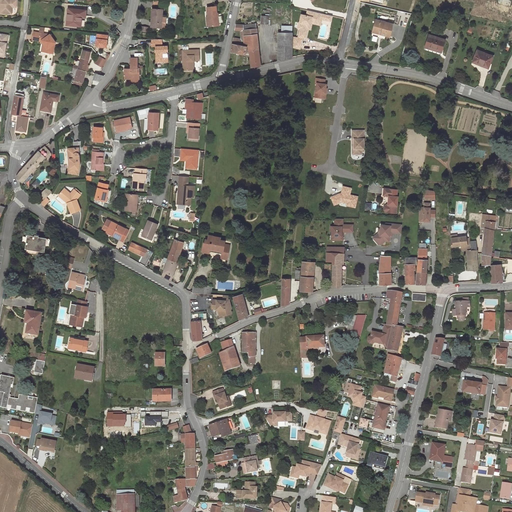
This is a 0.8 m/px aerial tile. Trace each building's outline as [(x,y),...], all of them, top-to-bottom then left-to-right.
[(0,0),(0,1),(0,2),(2,2),(2,4),(0,3),(0,8),(2,9),(2,12),(11,13),(12,6),(16,7),(16,0),(0,0)] [(218,17),(218,16),(216,16),(216,14),(217,14),(216,6),(207,7),(207,15),(208,17),(209,17),(211,26),(219,26),(219,23),(218,17)] [(86,11),(68,9),(67,24),(80,25),(82,16),(85,17),(86,11)] [(161,27),(162,10),(152,9),(151,26),(161,27)] [(323,19),(324,14),(309,10),(307,16),(302,15),(300,23),(298,28),(301,29),(299,37),(305,38),(307,37),(309,29),(308,29),(309,25),(312,23),(313,17),(323,20),(323,19)] [(389,37),(392,24),(376,20),(373,30),(382,32),(381,34),(389,37)] [(45,45),(44,51),(48,52),(48,53),(50,53),(50,52),(53,53),(55,43),(56,42),(50,34),(49,35),(48,34),(34,32),(33,39),(40,41),(43,41),(45,45)] [(278,61),(292,58),(292,33),(283,33),(278,33),(278,61)] [(251,67),(261,65),(257,34),(243,36),(243,39),(244,46),(246,46),(246,51),(249,51),(250,55),(251,67)] [(429,34),(425,46),(436,49),(436,51),(441,53),(445,40),(429,34)] [(245,54),(246,51),(246,46),(244,46),(243,39),(240,39),(234,38),(231,51),(245,54)] [(167,46),(162,46),(162,44),(152,46),(155,46),(156,59),(167,59),(167,46)] [(83,50),(78,69),(86,71),(89,59),(90,52),(83,50)] [(199,50),(183,50),(183,70),(191,70),(191,61),(193,61),(194,61),(194,60),(199,60),(199,50)] [(477,50),(472,62),(477,64),(478,63),(488,67),(492,57),(477,50)] [(106,62),(109,55),(103,51),(99,59),(104,61),(106,62)] [(124,69),(124,78),(139,78),(139,68),(137,68),(137,58),(131,58),(130,69),(124,69)] [(100,67),(104,61),(99,59),(97,59),(95,64),(100,67)] [(74,81),(74,83),(82,85),(84,77),(85,76),(86,71),(78,69),(74,81)] [(104,76),(95,73),(94,76),(93,84),(97,84),(104,76)] [(314,97),(325,98),(326,93),(325,93),(325,88),(326,84),(324,83),(325,79),(316,78),(315,82),(316,83),(314,97)] [(59,95),(44,93),(41,109),(51,111),(53,100),(58,100),(59,95)] [(21,115),(21,110),(24,96),(15,95),(12,113),(21,115)] [(200,118),(202,102),(193,102),(193,99),(186,99),(185,108),(187,108),(189,108),(188,117),(200,118)] [(159,113),(149,112),(148,120),(149,120),(149,129),(158,129),(159,113)] [(25,131),(27,117),(25,116),(20,116),(18,115),(11,114),(10,121),(16,122),(14,129),(25,131)] [(116,132),(121,131),(120,130),(127,128),(131,127),(129,117),(114,121),(116,132)] [(199,124),(188,123),(187,128),(189,128),(189,132),(189,137),(198,138),(199,124)] [(103,127),(94,127),(93,137),(94,137),(94,141),(103,142),(104,137),(102,137),(102,132),(103,127)] [(364,130),(352,130),(352,138),(354,138),(354,148),(352,148),(352,154),(362,154),(362,151),(364,151),(364,130)] [(48,149),(45,146),(44,147),(39,151),(26,166),(20,172),(17,177),(23,182),(44,158),(47,160),(51,155),(51,153),(48,149)] [(78,148),(71,148),(71,149),(68,150),(69,165),(68,172),(78,174),(80,165),(78,148)] [(198,150),(181,149),(180,157),(187,158),(186,161),(186,168),(197,168),(198,150)] [(97,152),(93,151),(91,170),(102,170),(103,164),(104,152),(97,152)] [(147,169),(136,168),(135,174),(134,180),(133,179),(132,188),(143,189),(144,180),(146,180),(147,169)] [(188,177),(179,176),(178,190),(179,190),(179,192),(177,192),(176,204),(186,205),(186,197),(191,198),(194,198),(195,186),(188,185),(188,177)] [(108,184),(99,182),(95,198),(104,201),(106,195),(107,195),(108,190),(107,189),(108,184)] [(47,197),(52,192),(47,188),(42,193),(47,197)] [(65,188),(59,195),(66,201),(68,200),(69,201),(67,202),(71,213),(80,210),(77,200),(81,194),(79,193),(75,190),(74,189),(71,193),(65,188)] [(397,196),(397,189),(384,188),(383,195),(389,196),(388,204),(387,204),(384,206),(384,209),(386,212),(396,213),(398,196),(397,196)] [(436,198),(435,191),(425,190),(426,198),(436,198)] [(126,193),(126,202),(125,210),(136,211),(138,194),(126,193)] [(49,200),(47,197),(45,200),(41,203),(44,206),(49,200)] [(430,221),(430,208),(430,203),(425,203),(424,208),(419,207),(419,220),(430,221)] [(484,234),(483,238),(483,246),(482,254),(491,256),(494,230),(494,229),(495,223),(495,216),(485,214),(484,221),(485,221),(485,228),(484,234)] [(336,240),(343,240),(343,232),(353,232),(353,225),(343,224),(343,219),(335,219),(335,226),(331,226),(331,232),(332,232),(332,236),(336,236),(336,240)] [(157,224),(148,220),(142,236),(151,240),(157,224)] [(128,230),(112,221),(107,231),(118,236),(117,238),(123,241),(128,230)] [(402,233),(403,224),(387,223),(387,225),(381,224),(381,229),(380,235),(377,238),(377,241),(379,244),(382,244),(386,241),(390,241),(390,236),(390,232),(393,232),(402,233)] [(28,235),(28,237),(27,242),(26,247),(38,249),(37,250),(44,251),(45,245),(46,238),(39,237),(39,235),(35,234),(35,236),(28,235)] [(467,236),(466,236),(457,237),(457,235),(450,235),(451,247),(461,246),(462,251),(467,254),(470,254),(470,251),(471,251),(470,242),(471,241),(470,238),(467,238),(467,236)] [(209,251),(214,252),(214,251),(217,251),(217,253),(222,254),(221,258),(227,259),(230,245),(225,244),(225,241),(220,240),(221,238),(209,236),(208,240),(206,239),(205,242),(203,242),(202,252),(209,253),(209,251)] [(174,239),(168,258),(177,261),(183,242),(174,239)] [(143,247),(131,242),(128,249),(140,254),(143,247)] [(333,261),(333,285),(332,286),(341,286),(342,260),(344,260),(344,247),(327,247),(327,261),(333,261)] [(426,273),(427,261),(427,260),(427,249),(426,249),(419,249),(417,272),(426,273)] [(491,256),(482,254),(482,264),(490,265),(491,256)] [(387,256),(381,256),(379,272),(380,272),(380,285),(391,284),(391,273),(390,273),(387,273),(387,256)] [(494,257),(492,256),(492,265),(501,265),(506,264),(507,259),(501,258),(499,258),(494,257)] [(177,261),(168,258),(164,257),(163,261),(167,262),(162,276),(170,281),(177,261)] [(73,260),(65,258),(64,265),(71,267),(73,260)] [(300,291),(308,291),(312,292),(315,263),(302,261),(301,271),(302,271),(300,291)] [(406,264),(406,284),(417,283),(417,275),(416,275),(414,275),(414,270),(415,270),(415,263),(406,264)] [(491,272),(491,281),(492,283),(502,282),(501,265),(492,265),(491,272)] [(69,283),(72,284),(74,284),(73,288),(82,291),(85,281),(83,280),(84,279),(85,275),(72,272),(69,283)] [(417,272),(417,275),(417,283),(417,284),(425,285),(426,273),(417,272)] [(282,279),(282,306),(285,306),(289,304),(289,303),(290,280),(290,279),(289,279),(283,279),(282,279)] [(193,293),(211,294),(212,287),(205,285),(193,287),(193,293)] [(87,301),(94,302),(96,292),(88,291),(87,301)] [(391,299),(387,324),(392,326),(396,326),(403,292),(402,291),(396,291),(396,292),(387,291),(387,299),(391,299)] [(426,294),(413,293),(412,301),(425,302),(426,294)] [(242,294),(233,297),(240,320),(248,317),(242,294)] [(228,301),(213,300),(212,308),(221,309),(223,315),(231,313),(228,301)] [(456,302),(457,310),(457,316),(466,315),(466,308),(470,307),(470,301),(456,302)] [(77,305),(76,305),(74,315),(72,314),(71,319),(74,320),(73,324),(82,326),(83,320),(82,320),(83,316),(84,317),(86,317),(88,307),(86,306),(77,305)] [(27,310),(26,318),(29,319),(28,322),(27,332),(38,334),(41,312),(27,310)] [(495,314),(486,313),(486,321),(484,321),(484,329),(494,330),(495,314)] [(200,320),(191,321),(193,341),(202,340),(202,339),(200,320)] [(387,324),(385,324),(383,333),(382,334),(379,333),(372,332),(371,336),(368,338),(368,341),(370,343),(372,344),(375,342),(383,344),(385,346),(388,347),(392,326),(387,324)] [(388,350),(397,352),(402,327),(396,326),(392,326),(388,347),(388,350)] [(256,333),(246,333),(242,333),(243,352),(248,353),(250,357),(249,363),(255,363),(256,333)] [(323,336),(300,338),(301,358),(308,357),(308,348),(324,347),(323,336)] [(70,338),(69,345),(77,347),(77,349),(86,351),(88,341),(70,338)] [(444,339),(436,338),(432,354),(440,356),(440,355),(443,343),(444,339)] [(231,340),(221,344),(224,352),(220,354),(222,362),(237,357),(231,340)] [(507,343),(500,342),(500,349),(497,349),(496,359),(498,359),(497,363),(506,364),(507,347),(507,344),(507,343)] [(197,349),(202,359),(214,353),(210,344),(197,349)] [(45,361),(46,355),(40,353),(38,360),(45,361)] [(164,353),(155,353),(155,366),(164,366),(164,353)] [(396,357),(388,354),(387,361),(400,365),(402,359),(396,357)] [(237,357),(222,362),(225,371),(228,370),(240,366),(237,357)] [(36,360),(34,370),(43,371),(45,361),(38,360),(36,360)] [(400,365),(387,361),(384,373),(390,375),(389,380),(396,382),(400,365)] [(94,368),(78,365),(75,378),(91,381),(94,368)] [(241,370),(240,366),(228,370),(229,374),(241,370)] [(35,414),(38,398),(33,397),(33,400),(28,399),(29,396),(19,394),(18,399),(9,397),(11,384),(13,384),(15,378),(0,374),(0,406),(6,408),(7,405),(11,405),(10,409),(16,410),(17,407),(20,407),(20,411),(26,412),(26,408),(30,409),(29,413),(35,414)] [(411,381),(409,387),(416,390),(418,382),(415,382),(411,381)] [(482,384),(464,381),(463,392),(480,394),(482,385),(482,384)] [(346,383),(343,392),(347,393),(346,398),(352,400),(351,406),(362,409),(365,397),(359,395),(362,386),(346,383)] [(390,402),(393,389),(373,384),(370,397),(376,399),(377,396),(383,398),(382,400),(390,402)] [(497,406),(508,407),(511,388),(499,386),(498,397),(497,401),(497,406)] [(407,387),(405,393),(415,395),(416,390),(409,387),(407,387)] [(218,400),(218,403),(219,403),(221,404),(222,409),(232,406),(230,400),(228,401),(226,397),(223,389),(213,392),(216,401),(218,400)] [(170,390),(153,390),(153,401),(170,401),(170,390)] [(54,426),(56,417),(51,416),(52,415),(40,413),(42,405),(37,404),(35,414),(41,415),(41,416),(40,416),(38,424),(43,425),(43,423),(44,420),(50,421),(50,425),(54,426)] [(389,407),(378,404),(374,421),(372,427),(384,430),(386,424),(385,424),(389,407)] [(326,410),(319,409),(317,417),(316,417),(316,418),(314,419),(310,418),(307,429),(314,431),(315,429),(320,431),(320,432),(327,435),(331,421),(324,419),(326,410)] [(452,412),(439,410),(438,419),(437,419),(435,427),(447,429),(448,421),(450,421),(452,412)] [(123,412),(107,412),(107,427),(125,426),(125,423),(127,423),(126,414),(123,414),(123,412)] [(273,416),(264,416),(271,426),(274,426),(274,424),(278,424),(278,422),(286,422),(286,413),(273,413),(273,416)] [(495,414),(494,421),(492,420),(489,432),(501,434),(503,423),(504,416),(495,414)] [(162,422),(161,416),(146,416),(146,426),(156,426),(156,423),(162,422)] [(366,428),(368,420),(360,418),(358,427),(366,428)] [(227,419),(209,425),(213,436),(222,433),(223,437),(231,434),(230,430),(227,421),(227,419)] [(26,424),(12,421),(10,432),(19,433),(22,434),(22,436),(28,437),(30,427),(25,426),(26,424)] [(167,426),(167,431),(178,427),(177,422),(167,426)] [(185,435),(185,449),(195,448),(194,434),(193,434),(191,434),(191,432),(189,426),(183,427),(185,435)] [(296,440),(304,440),(304,432),(297,431),(296,440)] [(360,439),(341,433),(338,444),(345,446),(346,445),(348,445),(348,447),(346,452),(347,452),(352,454),(351,458),(357,459),(360,450),(357,449),(360,439)] [(42,439),(41,440),(40,446),(40,448),(48,449),(47,450),(54,452),(56,442),(42,439)] [(475,445),(467,444),(465,460),(467,460),(466,469),(463,468),(461,482),(471,483),(473,470),(477,470),(479,462),(475,461),(476,452),(477,450),(483,451),(484,441),(476,440),(475,445)] [(433,444),(431,452),(429,462),(432,462),(433,460),(442,462),(443,456),(445,446),(433,444)] [(233,460),(232,455),(231,455),(230,450),(221,452),(222,455),(215,457),(216,463),(233,460)] [(185,454),(186,466),(199,466),(199,463),(195,463),(195,453),(185,454)] [(387,458),(371,453),(367,467),(383,472),(387,458)] [(257,455),(244,458),(245,463),(246,463),(247,467),(248,472),(258,470),(257,465),(259,465),(257,455)] [(443,456),(442,462),(442,463),(446,464),(446,467),(451,468),(453,458),(443,456)] [(318,475),(322,466),(302,461),(301,466),(297,465),(297,468),(293,467),(291,473),(299,475),(307,477),(308,473),(309,471),(312,471),(311,474),(318,475)] [(186,468),(186,479),(195,479),(195,468),(186,468)] [(345,493),(348,485),(342,482),(343,480),(340,479),(341,475),(337,473),(336,477),(329,475),(324,485),(335,490),(335,489),(339,490),(345,493)] [(194,487),(197,479),(195,479),(186,479),(175,480),(176,482),(178,495),(173,496),(174,503),(187,500),(184,487),(194,487)] [(245,482),(245,491),(245,492),(237,492),(237,498),(256,499),(257,487),(255,487),(252,487),(252,482),(245,482)] [(511,484),(503,483),(501,498),(509,499),(511,484)] [(469,497),(471,490),(459,488),(457,501),(458,501),(458,505),(456,505),(453,504),(451,511),(458,511),(459,511),(462,511),(463,508),(475,510),(476,505),(477,498),(469,497)] [(118,490),(118,511),(123,511),(137,511),(137,489),(118,490)] [(423,502),(433,504),(438,505),(439,496),(435,495),(435,494),(426,492),(426,494),(417,492),(415,501),(423,502)] [(282,501),(272,498),(270,505),(269,508),(275,509),(273,511),(289,511),(291,509),(287,508),(286,506),(287,504),(281,503),(282,501)] [(330,511),(331,504),(321,503),(320,511),(330,511)]
